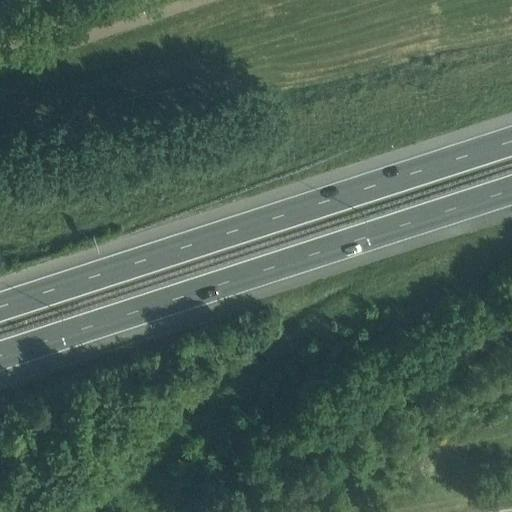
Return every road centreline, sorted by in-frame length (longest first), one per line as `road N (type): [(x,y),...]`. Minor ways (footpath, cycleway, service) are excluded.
road 1 (motorway): [(511,141),(0,307)]
road 2 (motorway): [(0,357),(511,191)]
